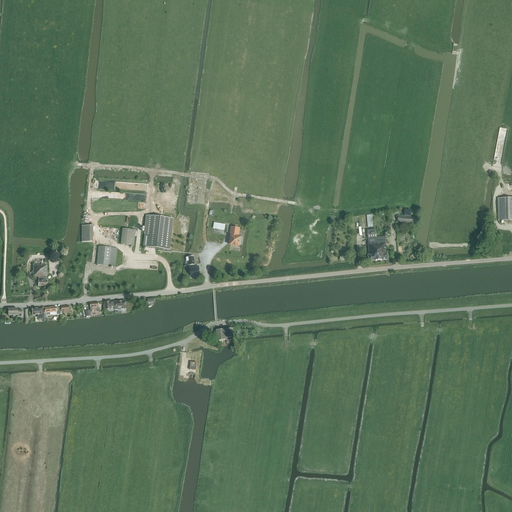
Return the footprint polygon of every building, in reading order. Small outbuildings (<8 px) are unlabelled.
[(511,197),(498,198),(498,221),(511,220),(511,197)] [(147,216),(143,247),(169,250),(173,219),(147,216)] [(417,218),(398,216),(397,223),(417,225),(417,218)] [(82,226),(82,243),(93,243),(93,226),(82,226)] [(122,245),(134,246),(135,231),(124,229),(122,245)] [(239,247),(239,244),(241,244),(242,237),(238,237),(240,230),(232,229),(230,237),(231,237),(230,245),(239,247)] [(367,231),(368,239),(369,255),(368,255),(369,262),(388,260),(388,254),(387,254),(385,238),(377,238),(376,230),(367,231)] [(117,249),(108,248),(99,247),(97,265),(115,267),(117,249)] [(38,277),(38,286),(47,286),(47,277),(46,277),(46,266),(33,266),(33,277),(38,277)] [(200,275),(199,267),(194,268),(194,270),(190,271),(191,276),(200,275)] [(114,311),(126,309),(125,301),(114,302),(114,303),(110,303),(104,303),(105,311),(114,310),(114,311)] [(91,313),(100,311),(100,308),(98,308),(98,302),(90,303),(91,313)] [(61,308),(60,308),(60,312),(63,312),(63,314),(69,314),(69,306),(61,307),(61,308)] [(46,320),(46,316),(50,315),(50,313),(57,312),(57,315),(60,315),(60,312),(60,308),(56,308),(56,307),(49,307),(49,308),(45,308),(45,309),(43,309),(44,316),(44,320),(46,320)] [(41,309),(41,308),(32,308),(32,315),(38,315),(39,320),(43,319),(43,309),(41,309)] [(22,317),(22,311),(18,311),(18,309),(8,309),(8,316),(17,316),(17,317),(22,317)] [(227,339),(234,338),(234,329),(226,330),(226,340),(227,340),(227,339)] [(217,341),(226,340),(226,330),(216,331),(217,341)]
